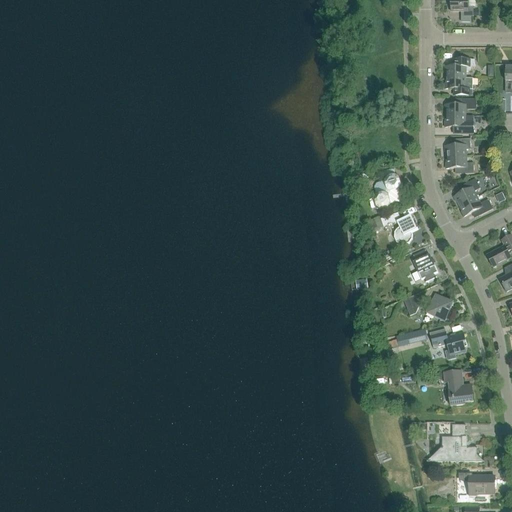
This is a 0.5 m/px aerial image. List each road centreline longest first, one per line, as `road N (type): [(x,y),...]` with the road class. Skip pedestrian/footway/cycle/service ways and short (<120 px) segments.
road 1 (residential): [(456,245),(434,203),(424,156),(425,38)]
road 2 (residential): [(511,431),(493,319),(456,245)]
